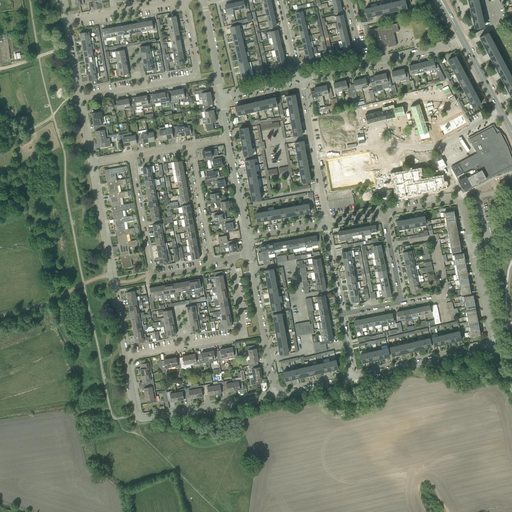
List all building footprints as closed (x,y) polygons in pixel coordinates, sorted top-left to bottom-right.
[(407,8),(405,3),(404,0),(402,0),(365,9),(367,17),(373,16),(373,15),(379,13),(385,12),(385,13),(388,12),(388,11),(400,8),(400,9),(407,8)] [(484,26),(482,16),(479,5),(470,7),(470,11),(472,11),(473,16),(472,16),(472,19),(474,19),(475,24),(474,24),(475,28),(484,26)] [(157,30),(155,23),(152,24),(152,20),(146,21),(147,31),(153,30),(153,31),(157,30)] [(345,27),(344,21),(337,22),(335,23),(336,29),(345,27)] [(369,30),(370,38),(371,38),(374,50),(382,49),(381,46),(388,44),(388,47),(396,45),(394,33),(398,31),(397,23),(384,26),(377,28),(369,30)] [(239,25),(235,26),(230,27),(232,34),(240,32),(239,25)] [(118,36),(116,27),(110,28),(112,37),(115,36),(116,40),(118,39),(118,36)] [(347,33),(345,27),(336,29),(338,35),(340,35),(347,33)] [(112,37),(110,28),(104,29),(105,33),(102,34),(103,40),(106,40),(106,38),(112,37)] [(277,30),(272,31),(268,32),(269,38),(272,38),(279,36),(277,30)] [(241,38),(240,32),(232,34),(233,40),(241,38)] [(498,52),(493,42),(488,33),(479,37),(481,41),(482,40),(485,45),(484,46),(485,48),(486,47),(489,52),(488,53),(489,56),(498,52)] [(243,44),(241,38),(233,40),(235,46),(243,44)] [(342,41),(338,42),(339,46),(340,48),(343,47),(350,45),(348,39),(342,41)] [(309,42),(303,43),(304,50),(313,47),(312,41),(309,42)] [(244,50),(243,44),(235,46),(236,52),(244,50)] [(317,53),(316,47),(313,47),(304,50),(306,56),(312,54),(317,53)] [(246,56),(244,50),(236,52),(237,58),(246,56)] [(508,71),(503,61),(498,52),(489,56),(491,60),(492,59),(495,64),(494,65),(495,67),(496,67),(499,71),(498,72),(500,75),(508,71)] [(319,62),(318,57),(317,53),(312,54),(306,56),(307,62),(313,61),(313,64),(319,62)] [(247,63),(246,56),(237,58),(239,65),(247,63)] [(466,79),(463,74),(457,62),(458,62),(455,56),(448,60),(454,71),(451,73),(453,75),(455,74),(473,108),(481,104),(478,98),(477,99),(468,82),(469,81),(467,78),(466,79)] [(185,63),(184,57),(174,59),(175,65),(174,65),(175,70),(180,69),(179,68),(184,67),(183,64),(185,63)] [(441,72),(438,66),(438,64),(434,65),(433,60),(427,61),(430,73),(436,72),(436,74),(440,82),(445,80),(441,72)] [(284,61),(278,62),(275,63),(277,72),(280,71),(279,69),(286,67),(284,61)] [(430,73),(427,61),(421,63),(423,72),(426,72),(426,74),(430,73)] [(250,62),(247,63),(239,65),(240,71),(249,69),(252,68),(250,62)] [(152,63),(143,65),(144,71),(152,69),(156,69),(155,64),(155,63),(152,63)] [(423,72),(421,63),(415,64),(417,73),(420,72),(421,73),(423,72)] [(417,73),(415,64),(409,65),(411,75),(414,74),(414,73),(417,73)] [(95,67),(86,69),(87,75),(98,73),(99,73),(98,67),(95,67)] [(127,67),(118,69),(116,70),(116,69),(115,70),(117,76),(129,74),(127,67)] [(250,75),(249,70),(249,69),(240,71),(242,77),(250,75)] [(404,69),(397,70),(400,79),(400,81),(406,80),(407,83),(410,82),(410,81),(409,76),(407,71),(404,72),(404,69)] [(400,79),(397,70),(391,72),(394,81),(397,81),(396,80),(400,79)] [(511,93),(511,78),(508,71),(500,75),(501,79),(503,78),(505,83),(504,84),(505,86),(506,86),(509,90),(508,91),(510,94),(511,93)] [(99,76),(98,73),(87,75),(88,81),(97,79),(97,77),(98,76),(99,76)] [(385,73),(379,74),(382,87),(383,89),(392,87),(391,85),(390,81),(389,76),(386,77),(385,73)] [(374,77),(369,78),(371,84),(372,90),(373,93),(377,92),(376,89),(382,87),(379,74),(373,76),(374,77)] [(368,87),(366,83),(365,78),(359,79),(361,88),(365,87),(365,88),(368,87)] [(361,88),(359,79),(353,81),(355,90),(358,90),(358,89),(361,88)] [(348,90),(347,85),(346,80),(339,82),(341,90),(345,90),(345,91),(348,90)] [(341,90),(339,82),(333,83),(336,93),(339,92),(338,91),(341,90)] [(326,85),(320,86),(322,95),(325,94),(326,95),(328,95),(329,99),(332,98),(331,92),(328,93),(326,85)] [(323,98),(322,95),(320,86),(314,88),(314,90),(310,90),(312,97),(313,104),(323,101),(323,98)] [(183,89),(177,90),(178,99),(183,98),(184,102),(188,102),(188,98),(187,91),(183,92),(183,89)] [(195,91),(196,94),(198,94),(199,100),(211,98),(210,92),(206,92),(206,89),(195,91)] [(169,95),(168,95),(170,104),(173,104),(177,103),(177,102),(179,102),(178,99),(177,90),(171,91),(172,94),(168,94),(169,95)] [(170,106),(168,95),(169,95),(168,94),(168,92),(165,93),(165,92),(159,93),(161,105),(166,104),(167,107),(170,106)] [(153,98),(150,99),(151,105),(155,104),(155,107),(161,105),(159,93),(153,94),(153,98)] [(298,113),(297,113),(295,101),(296,101),(295,94),(286,96),(294,137),(302,135),(301,129),(300,129),(298,116),(299,116),(298,113)] [(151,105),(150,99),(147,99),(147,95),(141,96),(142,105),(148,104),(148,106),(151,105)] [(135,101),(132,102),(133,108),(134,110),(143,108),(142,105),(141,96),(134,98),(135,101)] [(277,106),(276,102),(275,97),(269,99),(269,100),(257,103),(257,101),(254,102),(254,103),(242,106),(241,105),(235,107),(237,115),(277,106)] [(212,104),(211,98),(199,100),(200,104),(199,105),(200,109),(203,109),(209,107),(208,104),(212,104)] [(133,108),(132,102),(129,103),(128,99),(122,100),(124,108),(130,107),(130,109),(133,108)] [(124,108),(122,100),(116,101),(117,105),(114,105),(115,111),(118,111),(118,109),(124,108)] [(419,104),(410,107),(412,112),(421,109),(419,104)] [(209,110),(209,107),(203,109),(203,112),(202,112),(203,118),(214,116),(213,110),(209,110)] [(96,112),(92,113),(93,119),(102,117),(101,112),(102,111),(102,108),(95,109),(96,112)] [(333,114),(323,119),(335,146),(345,141),(333,114)] [(462,114),(457,117),(461,125),(466,123),(462,114)] [(214,116),(203,118),(204,124),(205,124),(206,128),(207,127),(208,131),(214,130),(213,122),(216,122),(214,116)] [(106,123),(105,117),(102,117),(93,119),(94,125),(98,124),(99,127),(105,126),(104,123),(106,123)] [(457,117),(452,120),(457,128),(461,125),(457,117)] [(452,120),(448,122),(453,130),(457,128),(452,120)] [(187,126),(183,126),(185,135),(186,136),(189,135),(189,134),(191,134),(190,130),(193,130),(193,125),(192,123),(192,121),(189,121),(186,122),(187,126)] [(448,122),(444,124),(449,132),(453,130),(448,122)] [(175,133),(174,126),(169,127),(168,124),(164,125),(165,130),(167,138),(173,137),(172,133),(175,133)] [(444,124),(439,127),(444,135),(449,132),(444,124)] [(99,130),(95,131),(96,137),(105,136),(108,135),(108,132),(104,133),(104,130),(107,129),(108,129),(108,126),(105,126),(99,127),(99,130)] [(185,135),(183,126),(178,127),(177,126),(174,126),(175,133),(178,132),(179,136),(185,135)] [(253,155),(250,141),(248,127),(244,128),(239,129),(240,135),(241,135),(243,141),(241,141),(242,144),(243,144),(244,150),(243,150),(244,156),(249,156),(253,155)] [(496,134),(496,133),(493,127),(479,134),(483,141),(496,134)] [(167,138),(165,130),(159,131),(159,129),(156,130),(157,136),(160,136),(161,139),(167,138)] [(149,142),(147,133),(147,130),(138,132),(138,133),(139,139),(142,139),(143,143),(149,142)] [(157,136),(156,130),(153,130),(153,132),(147,133),(149,142),(155,141),(154,137),(157,136)] [(428,132),(419,135),(421,140),(430,137),(428,132)] [(105,136),(96,137),(97,143),(100,143),(101,147),(110,145),(109,140),(109,138),(109,137),(116,136),(116,137),(117,142),(120,141),(119,135),(119,133),(108,135),(105,136)] [(131,145),(128,133),(126,134),(119,135),(120,141),(121,143),(124,142),(124,146),(131,145)] [(139,139),(138,133),(134,134),(135,135),(132,136),(131,133),(128,133),(131,145),(137,144),(136,140),(139,139)] [(511,168),(511,159),(508,147),(501,134),(497,133),(496,133),(496,134),(483,141),(473,146),(477,153),(466,158),(479,182),(482,180),(493,175),(511,168)] [(483,141),(479,134),(469,139),(471,142),(473,146),(483,141)] [(307,160),(305,160),(303,148),(304,147),(303,141),(295,142),(302,183),(311,181),(309,175),(308,175),(306,163),(307,163),(307,160)] [(212,156),(218,155),(217,155),(216,149),(217,149),(202,151),(202,152),(202,155),(203,155),(204,158),(205,157),(206,161),(210,160),(213,159),(212,156)] [(387,152),(378,153),(384,196),(394,195),(387,152)] [(222,164),(221,158),(219,158),(219,155),(218,155),(212,156),(213,159),(210,160),(211,166),(222,164)] [(337,164),(334,165),(338,184),(340,184),(341,187),(366,182),(366,179),(368,179),(365,159),(362,160),(362,157),(336,161),(337,164)] [(479,182),(466,158),(459,162),(471,186),(475,184),(479,182)] [(261,200),(257,179),(253,159),(245,160),(246,167),(247,167),(249,179),(248,179),(249,182),(250,182),(252,194),(251,195),(252,201),(261,200)] [(182,161),(174,162),(175,169),(183,167),(182,161)] [(471,186),(459,162),(451,167),(458,180),(462,189),(463,191),(471,186)] [(115,173),(124,172),(124,170),(128,170),(127,166),(123,167),(104,170),(105,174),(106,174),(107,182),(116,180),(115,173)] [(142,168),(144,174),(151,173),(150,166),(142,168)] [(184,174),(183,167),(175,169),(172,169),(173,176),(176,175),(184,174)] [(401,173),(394,174),(398,195),(405,194),(407,193),(407,194),(417,192),(417,191),(421,191),(443,187),(441,176),(420,180),(418,170),(404,172),(402,173),(401,173)] [(220,177),(219,174),(215,175),(215,171),(206,173),(208,179),(209,179),(210,182),(213,181),(216,181),(216,178),(220,177)] [(153,180),(151,173),(144,174),(145,181),(153,180)] [(223,176),(220,177),(216,178),(216,181),(213,181),(213,184),(217,183),(218,187),(226,186),(225,179),(223,179),(223,176)] [(126,184),(126,183),(127,183),(128,184),(129,183),(129,182),(130,182),(129,178),(116,180),(107,182),(107,186),(108,186),(109,194),(119,193),(117,186),(126,184)] [(153,180),(145,181),(146,188),(157,186),(156,179),(153,180)] [(158,187),(157,185),(157,186),(146,188),(147,194),(155,193),(155,191),(158,187)] [(120,198),(129,197),(128,195),(132,194),(131,190),(119,193),(109,194),(109,198),(110,198),(111,207),(121,205),(120,198)] [(210,194),(209,194),(210,198),(211,198),(211,201),(213,200),(214,203),(216,203),(217,203),(220,202),(220,199),(219,192),(218,190),(211,191),(212,194),(210,194)] [(158,192),(155,193),(147,194),(148,201),(156,199),(159,199),(158,192)] [(180,195),(178,195),(179,202),(181,202),(184,201),(189,200),(188,194),(180,195)] [(230,207),(229,200),(227,201),(227,198),(220,199),(220,202),(217,203),(218,207),(220,207),(221,208),(222,211),(229,210),(228,207),(230,207)] [(157,206),(156,199),(148,201),(150,207),(157,206)] [(111,207),(112,210),(114,219),(123,217),(122,210),(125,210),(131,209),(131,208),(135,208),(134,203),(130,203),(123,204),(121,205),(111,207)] [(285,215),(303,212),(304,213),(310,212),(308,204),(306,204),(306,203),(302,203),(302,205),(255,213),(257,222),(263,221),(263,219),(281,216),(282,217),(285,217),(285,215)] [(190,204),(185,205),(182,206),(183,213),(191,211),(190,204)] [(159,213),(157,206),(150,207),(151,214),(159,213)] [(224,223),(224,220),(222,214),(222,211),(215,212),(215,215),(214,215),(214,216),(213,216),(214,219),(215,219),(215,222),(217,222),(217,225),(221,224),(224,223)] [(160,219),(159,213),(151,214),(152,221),(160,219)] [(133,221),(133,219),(136,219),(136,215),(127,216),(123,217),(114,219),(113,219),(114,223),(116,231),(125,229),(124,223),(133,221)] [(426,224),(425,221),(424,216),(418,217),(418,218),(412,219),(412,218),(409,219),(409,220),(403,221),(403,220),(397,221),(398,229),(426,224)] [(230,219),(224,220),(224,223),(221,224),(223,233),(233,231),(232,229),(234,228),(233,222),(231,222),(230,219)] [(161,223),(158,224),(153,225),(154,232),(162,230),(161,223)] [(116,231),(115,231),(116,235),(117,235),(118,243),(127,241),(126,235),(135,233),(135,232),(138,232),(137,227),(134,228),(125,229),(116,231)] [(363,227),(357,228),(358,235),(361,234),(362,237),(362,238),(365,237),(364,236),(364,233),(363,227)] [(163,237),(162,233),(165,232),(165,230),(162,230),(154,232),(155,238),(163,237)] [(345,237),(344,230),(338,232),(340,242),(346,240),(345,237)] [(196,238),(195,231),(187,232),(184,233),(185,239),(188,239),(196,238)] [(221,243),(221,246),(228,245),(227,242),(226,235),(218,237),(219,243),(221,243)] [(316,236),(310,237),(311,243),(312,246),(318,245),(316,236)] [(311,243),(310,237),(304,238),(305,244),(305,247),(306,248),(312,247),(312,246),(311,243)] [(118,243),(118,247),(119,247),(120,252),(120,256),(130,254),(129,252),(128,247),(137,245),(137,243),(141,242),(140,239),(136,240),(127,241),(118,243)] [(221,246),(220,246),(220,249),(225,248),(229,247),(229,251),(230,251),(236,250),(238,250),(237,248),(236,243),(235,243),(234,240),(227,242),(228,245),(221,246)] [(274,250),(273,243),(267,244),(268,251),(268,255),(275,254),(274,250)] [(189,246),(186,246),(187,253),(198,251),(197,244),(189,246)] [(270,261),(268,255),(268,251),(267,244),(260,245),(261,252),(263,260),(264,265),(270,264),(270,261)] [(381,244),(376,245),(372,246),(373,249),(369,250),(370,250),(366,251),(366,246),(361,246),(363,255),(366,254),(373,253),(382,251),(381,244)] [(412,257),(411,252),(410,247),(403,249),(404,252),(403,252),(404,259),(412,257)] [(199,254),(198,251),(187,253),(187,256),(191,255),(192,259),(199,258),(199,257),(200,257),(199,254)] [(143,254),(142,252),(130,254),(120,256),(120,259),(121,259),(122,268),(132,266),(131,259),(140,258),(139,255),(143,254)] [(168,263),(167,259),(171,259),(170,256),(167,256),(159,258),(160,265),(168,263)] [(414,263),(413,260),(417,259),(416,256),(412,257),(404,259),(405,265),(414,263)] [(320,258),(315,259),(312,260),(313,263),(309,264),(309,267),(313,266),(321,264),(320,258)] [(415,270),(414,266),(419,265),(419,262),(414,263),(405,265),(407,271),(415,270)] [(386,270),(385,263),(376,265),(377,269),(374,269),(375,272),(377,271),(386,270)] [(279,303),(277,289),(273,269),(265,270),(266,277),(267,276),(269,289),(268,289),(269,292),(270,292),(272,304),(271,304),(272,311),(281,309),(283,309),(282,303),(280,303),(279,303)] [(415,270),(407,271),(408,278),(416,276),(418,275),(417,269),(415,270)] [(325,283),(324,277),(315,279),(316,282),(312,283),(313,286),(316,285),(325,283)] [(438,278),(435,279),(430,280),(431,286),(436,285),(436,284),(440,284),(438,278)] [(201,287),(199,279),(193,280),(195,288),(198,287),(199,293),(202,292),(204,292),(203,287),(201,287)] [(189,294),(187,281),(181,282),(182,290),(186,290),(187,295),(189,294)] [(224,281),(216,282),(214,283),(214,286),(211,287),(212,290),(225,287),(224,281)] [(420,293),(418,285),(422,284),(421,281),(418,282),(409,284),(410,290),(411,290),(412,294),(420,293)] [(177,297),(174,283),(168,284),(170,295),(174,294),(174,297),(177,297)] [(326,290),(325,283),(316,285),(318,291),(326,290)] [(170,295),(168,284),(162,286),(165,299),(167,298),(167,295),(170,295)] [(165,299),(162,286),(156,287),(157,295),(161,294),(162,299),(165,299)] [(140,292),(140,290),(134,291),(133,287),(130,287),(131,291),(126,292),(127,298),(136,297),(135,293),(140,292)] [(391,295),(390,288),(381,290),(379,291),(380,295),(380,299),(387,298),(387,296),(391,295)] [(215,299),(213,299),(214,302),(227,300),(226,293),(218,295),(214,296),(215,299)] [(326,302),(325,295),(316,297),(318,303),(326,302)] [(359,301),(358,296),(358,295),(350,296),(351,303),(355,302),(355,304),(360,303),(359,301)] [(227,300),(214,302),(214,305),(215,305),(216,308),(220,307),(228,306),(227,300)] [(140,309),(139,305),(142,305),(142,302),(129,305),(130,311),(138,309),(140,309)] [(326,302),(318,303),(316,303),(317,310),(319,309),(327,308),(326,302)] [(199,311),(199,308),(201,307),(200,304),(187,307),(188,313),(196,312),(199,311)] [(431,313),(430,310),(429,305),(423,307),(424,315),(425,318),(428,317),(429,316),(428,314),(431,313)] [(230,312),(228,306),(220,307),(221,311),(216,312),(213,312),(213,315),(216,314),(230,312)] [(424,315),(423,307),(416,308),(418,316),(424,315)] [(418,319),(418,316),(416,308),(410,309),(411,317),(412,321),(416,320),(415,320),(418,319)] [(411,317),(410,309),(403,311),(405,319),(411,317)] [(405,319),(403,311),(397,312),(398,320),(401,320),(401,322),(405,321),(405,319)] [(231,318),(230,312),(216,314),(217,317),(220,316),(220,320),(231,318)] [(288,353),(285,333),(281,313),(273,314),(274,321),(275,321),(277,333),(276,333),(276,336),(278,336),(280,348),(279,349),(280,355),(288,353)] [(395,318),(393,318),(392,313),(385,314),(388,325),(396,323),(395,318)] [(385,314),(379,316),(381,324),(381,327),(388,326),(388,325),(385,314)] [(142,321),(142,318),(144,317),(144,315),(131,317),(132,323),(142,321)] [(173,322),(172,316),(164,317),(165,321),(160,322),(160,325),(173,322)] [(203,319),(202,317),(189,319),(190,326),(199,324),(198,320),(203,319)] [(375,325),(373,317),(367,318),(368,326),(372,326),(373,330),(375,329),(375,325)] [(232,325),(231,318),(220,320),(219,320),(220,324),(218,324),(218,325),(219,330),(228,328),(227,325),(232,325)] [(368,326),(367,318),(360,319),(362,328),(366,327),(366,330),(369,330),(368,326)] [(362,328),(360,319),(354,321),(356,332),(363,331),(362,328)] [(330,320),(321,322),(318,322),(319,329),(322,328),(331,327),(330,320)] [(146,325),(143,325),(142,321),(132,323),(133,329),(146,327),(146,325)] [(175,328),(173,322),(160,325),(161,327),(163,327),(164,330),(175,328)] [(205,329),(204,327),(202,327),(201,324),(199,324),(190,326),(191,332),(205,329)] [(147,330),(146,327),(133,329),(134,336),(142,334),(142,331),(147,330)] [(175,328),(164,330),(165,334),(162,334),(163,339),(168,339),(167,336),(176,335),(175,328)] [(461,338),(460,335),(460,334),(459,331),(432,338),(434,346),(440,345),(440,343),(446,342),(446,343),(449,342),(449,341),(454,340),(455,341),(461,340),(461,338)] [(333,339),(332,333),(323,334),(325,341),(319,342),(320,345),(325,344),(332,343),(332,340),(333,339)] [(149,342),(148,337),(143,338),(142,334),(134,336),(135,342),(144,340),(145,343),(149,342)] [(425,348),(432,346),(430,338),(424,339),(423,337),(417,338),(417,341),(390,347),(391,356),(398,354),(398,353),(410,350),(410,351),(413,351),(413,350),(425,347),(425,348)] [(245,347),(246,352),(247,356),(249,356),(257,354),(256,348),(254,348),(254,346),(255,345),(245,347)] [(237,357),(237,352),(236,348),(235,348),(236,349),(233,349),(232,347),(226,348),(228,357),(228,359),(232,358),(237,357)] [(228,357),(226,348),(220,349),(220,351),(217,352),(219,361),(224,359),(228,359),(228,357)] [(390,356),(388,351),(388,348),(360,354),(362,363),(368,361),(368,360),(374,359),(374,360),(377,359),(377,358),(383,356),(383,358),(390,356)] [(219,361),(217,352),(214,352),(214,350),(207,352),(209,360),(209,363),(213,363),(213,361),(219,361)] [(209,360),(207,352),(201,353),(201,355),(198,355),(200,364),(205,363),(206,364),(209,363),(209,360)] [(200,364),(198,355),(195,356),(195,354),(189,355),(191,366),(200,364)] [(259,361),(257,354),(249,356),(250,360),(248,360),(249,366),(257,364),(257,361),(259,361)] [(191,368),(191,366),(189,355),(182,356),(183,358),(180,359),(181,367),(182,370),(191,368)] [(303,356),(300,357),(302,366),(305,365),(304,360),(308,359),(307,356),(303,357),(303,356)] [(181,367),(180,359),(177,359),(176,357),(170,358),(171,367),(175,366),(175,368),(181,367)] [(171,367),(170,358),(163,359),(164,361),(161,362),(161,361),(162,371),(168,370),(168,368),(171,367)] [(331,370),(332,370),(338,368),(336,360),(283,372),(285,381),(291,379),(291,378),(309,374),(310,375),(313,374),(313,373),(331,369),(331,370)] [(152,374),(151,368),(150,363),(151,362),(140,364),(141,367),(142,367),(142,369),(140,369),(141,375),(150,374),(152,374)] [(258,367),(257,364),(249,366),(250,371),(252,371),(252,375),(261,373),(260,367),(258,367)] [(262,380),(261,373),(252,375),(249,375),(250,379),(251,379),(252,385),(262,383),(261,383),(260,380),(262,380)] [(150,378),(150,374),(141,375),(142,382),(145,381),(145,384),(154,383),(153,377),(150,378)] [(243,388),(242,383),(242,381),(241,377),(232,378),(232,382),(234,391),(240,389),(240,387),(243,387),(243,388)] [(234,391),(232,382),(229,383),(228,381),(223,382),(224,390),(227,390),(227,392),(234,391)] [(224,390),(223,382),(217,383),(217,382),(213,382),(214,386),(215,394),(221,393),(221,391),(224,390)] [(155,392),(155,389),(154,383),(145,384),(146,387),(144,388),(145,394),(153,393),(155,392)] [(205,394),(204,385),(198,386),(198,384),(194,385),(196,397),(203,396),(202,394),(205,394)] [(215,394),(214,386),(210,386),(210,384),(204,385),(205,394),(208,393),(209,395),(215,394)] [(196,397),(194,385),(191,385),(190,386),(190,387),(185,388),(187,397),(190,396),(190,398),(196,397)] [(187,397),(185,388),(179,389),(179,392),(176,392),(178,401),(184,400),(184,398),(187,397)] [(178,401),(176,392),(172,393),(172,391),(166,392),(168,400),(171,400),(171,402),(178,401)] [(157,402),(156,397),(156,396),(154,397),(153,393),(145,394),(146,401),(148,400),(148,403),(147,403),(148,404),(157,402)]
